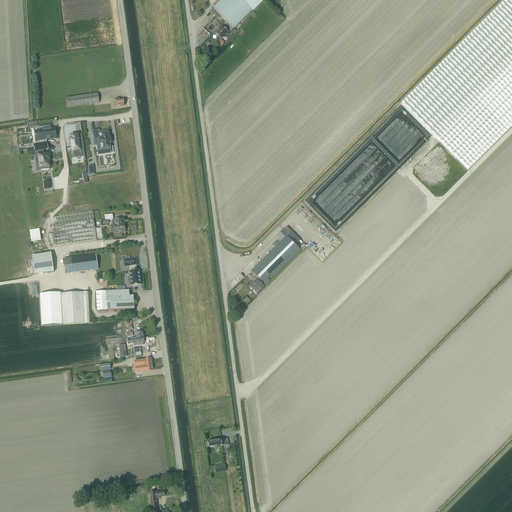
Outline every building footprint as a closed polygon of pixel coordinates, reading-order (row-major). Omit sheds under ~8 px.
[(221,0),(213,9),(227,22),(233,28),(233,29),(242,20),(246,16),(250,13),(252,10),(242,0),(221,0)] [(511,0),(505,0),(402,103),(469,170),(511,127),(511,0)] [(222,27),(215,34),(221,40),(228,32),(230,30),(231,31),(233,28),(227,22),(222,27)] [(68,107),(99,103),(98,94),(67,98),(68,107)] [(118,99),(115,99),(115,101),(116,107),(124,106),(124,105),(125,104),(125,103),(124,102),(123,100),(119,100),(118,99)] [(38,133),(38,135),(39,135),(40,141),(46,140),(47,141),(51,140),(56,139),(54,128),(51,129),(50,126),(45,126),(46,130),(38,131),(38,133)] [(99,140),(95,141),(97,154),(110,152),(110,151),(109,143),(110,143),(110,142),(110,139),(110,138),(108,139),(107,132),(98,133),(99,140)] [(72,139),(70,139),(71,144),(72,144),(73,152),(74,158),(84,156),(81,135),(78,136),(78,135),(71,136),(72,139)] [(44,150),(35,152),(36,159),(39,159),(40,166),(40,167),(41,171),(50,170),(48,160),(49,160),(48,154),(44,155),(44,150)] [(55,226),(52,226),(54,246),(96,240),(93,220),(92,212),(54,218),(55,226)] [(113,220),(112,220),(113,225),(114,225),(114,228),(110,229),(111,234),(121,232),(122,233),(125,233),(124,224),(121,224),(121,219),(115,219),(113,220)] [(300,250),(286,236),(287,235),(283,230),(277,235),(282,240),(251,272),(258,279),(264,285),(265,286),(300,250)] [(34,275),(54,272),(52,258),(51,253),(32,256),(32,261),(34,275)] [(65,274),(73,273),(98,270),(96,255),(71,258),(63,259),(65,274)] [(125,260),(124,260),(124,267),(129,267),(130,272),(129,272),(130,277),(127,277),(128,281),(130,281),(131,286),(141,285),(139,270),(137,271),(136,266),(137,266),(136,258),(129,259),(129,257),(125,257),(125,260)] [(263,287),(264,285),(258,279),(256,281),(256,280),(249,287),(256,294),(263,287)] [(106,292),(96,292),(97,311),(107,310),(107,311),(134,309),(133,296),(129,296),(129,291),(106,291),(106,292)] [(61,294),(60,294),(62,324),(84,323),(82,292),(61,294)] [(60,294),(40,295),(42,325),(62,324),(60,294)] [(128,339),(127,339),(127,345),(133,344),(133,346),(143,345),(143,343),(144,343),(143,337),(131,339),(132,339),(128,339)] [(138,361),(134,361),(134,363),(134,368),(152,365),(151,359),(142,360),(138,361)] [(152,365),(134,368),(135,373),(153,371),(152,365)] [(208,448),(222,446),(222,444),(221,440),(207,441),(208,446),(208,448)] [(160,497),(165,497),(164,491),(149,493),(152,511),(158,510),(156,499),(160,499),(160,497)]
